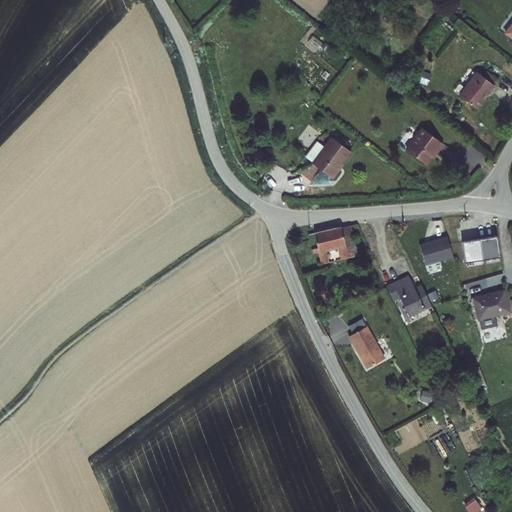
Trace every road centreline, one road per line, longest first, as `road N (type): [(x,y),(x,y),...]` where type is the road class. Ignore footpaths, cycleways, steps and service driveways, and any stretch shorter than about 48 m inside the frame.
road 1 (unclassified): [(423,511),(328,361),(286,265),(276,214)]
road 2 (unclassified): [(276,214),(227,177),(183,44),(159,0)]
road 3 (residential): [(490,205),(276,214)]
